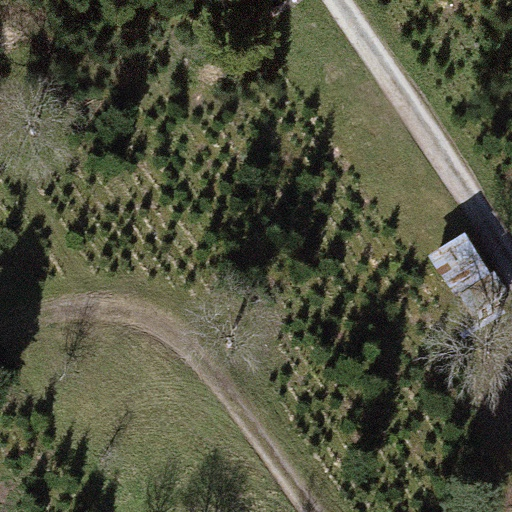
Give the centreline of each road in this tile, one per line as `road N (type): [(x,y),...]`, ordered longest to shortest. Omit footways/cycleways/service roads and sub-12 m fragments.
road 1 (track): [(0,332),(73,308),(147,321),(205,366),(310,511)]
road 2 (track): [(511,249),(346,0)]
